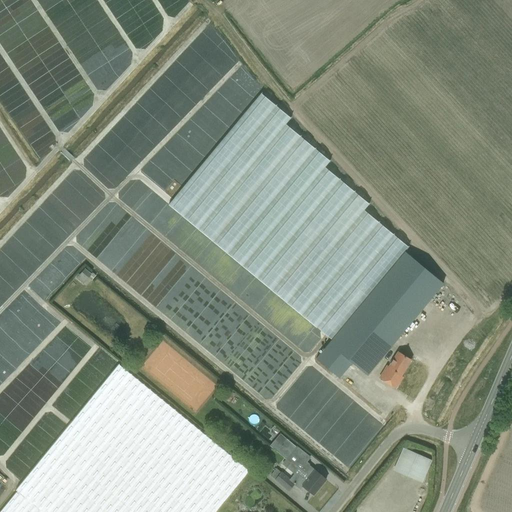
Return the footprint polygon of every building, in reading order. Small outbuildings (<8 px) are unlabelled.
[(260,94),(168,205),(331,340),(408,247),(364,210),(369,204),(324,167),(329,161),(285,124),(290,118),(260,94)] [(405,252),(316,359),(339,378),(352,362),(368,375),(443,284),(405,252)] [(77,274),(74,278),(82,284),(88,278),(90,281),(94,275),(91,273),(90,274),(84,269),(79,275),(77,274)] [(398,352),(388,367),(387,366),(379,378),(395,388),(402,377),(401,376),(411,360),(398,352)] [(118,364),(16,489),(18,491),(0,511),(215,511),(249,472),(118,364)] [(228,389),(222,397),(228,401),(234,394),(228,389)] [(296,447),(286,439),(277,451),(276,451),(291,463),(291,464),(303,473),(302,473),(308,478),(309,477),(320,486),(326,479),(318,473),(314,470),(305,463),(310,458),(296,447)] [(431,460),(402,448),(393,470),(423,483),(431,460)] [(281,473),(275,480),(280,484),(288,491),(294,484),(300,489),(302,486),(313,495),(320,486),(316,483),(309,477),(308,478),(305,475),(302,473),(303,473),(291,464),(291,463),(286,459),(281,464),(287,469),(291,472),(294,475),(290,480),(281,473)]
